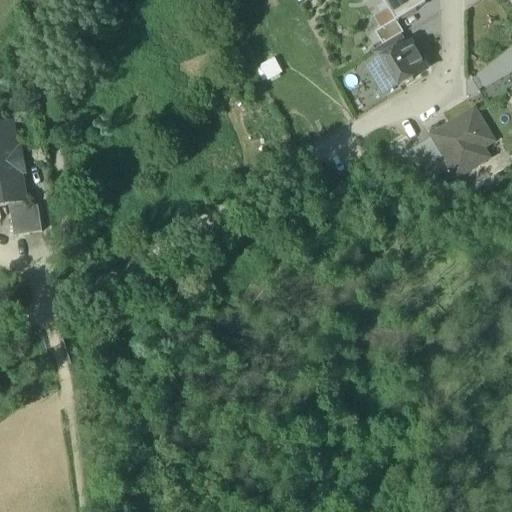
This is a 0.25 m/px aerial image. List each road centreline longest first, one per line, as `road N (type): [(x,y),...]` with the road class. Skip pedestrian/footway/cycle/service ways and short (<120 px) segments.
road 1 (residential): [(452,0),(447,75),(64,315)]
road 2 (track): [(82,213),(57,0)]
road 3 (track): [(96,511),(64,315)]
